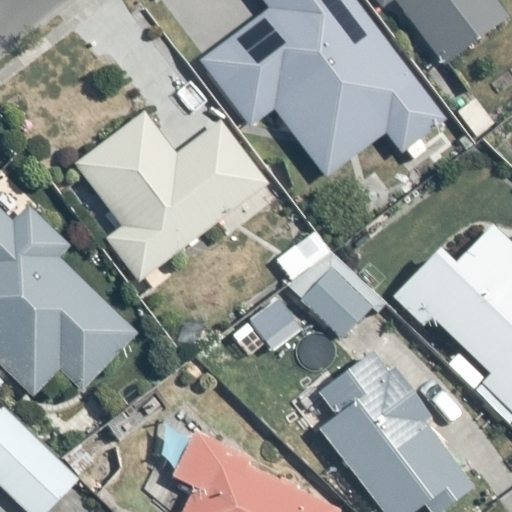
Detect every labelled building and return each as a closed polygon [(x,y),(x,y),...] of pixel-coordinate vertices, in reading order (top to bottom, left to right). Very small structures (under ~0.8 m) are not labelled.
[(446,123),(353,0),(267,0),(272,7),(202,60),(251,125),(274,108),(325,176),(386,131),(404,154),(446,123)] [(379,0),(380,0),(379,0),(394,0),(446,66),(509,16),(496,0),(379,0)] [(175,156),(143,113),(75,164),(124,228),(107,242),(138,282),(266,185),(219,123),(175,156)] [(0,362),(14,378),(33,400),(63,373),(79,391),(103,370),(137,340),(55,248),(63,241),(12,185),(0,195),(0,362)] [(425,329),(435,318),(491,374),(477,388),(511,422),(511,247),(488,224),(454,260),(442,248),(420,270),(393,298),(425,329)] [(380,301),(305,229),(267,267),(342,340),(380,301)] [(400,511),(460,466),(366,344),(313,385),(330,407),(313,420),(383,511),(400,511)] [(45,511),(77,480),(0,405),(0,485),(27,511),(45,511)] [(253,459),(196,430),(174,474),(197,486),(183,511),(343,511),(344,511),(250,463),(253,459)]
